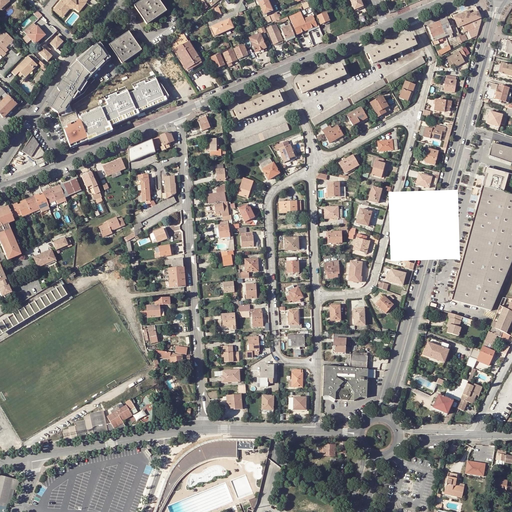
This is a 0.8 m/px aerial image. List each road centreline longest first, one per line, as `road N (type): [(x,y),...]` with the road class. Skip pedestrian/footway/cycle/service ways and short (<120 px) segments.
road 1 (residential): [(203,429),(181,160)]
road 2 (residential): [(310,168),(267,201),(275,349),(286,361),(317,362)]
road 3 (residential): [(315,294),(369,287),(418,107)]
road 4 (secondary): [(446,205),(503,2)]
road 5 (secondary): [(494,1),(439,203)]
road 6 (tertiary): [(0,169),(77,45),(116,0)]
road 7 (secondary): [(177,114),(43,170)]
road 8 (residential): [(315,294),(310,168)]
road 9 (residential): [(418,107),(310,168)]
road 10 (secondary): [(391,422),(420,302)]
road 11 (secondary): [(412,300),(377,418)]
